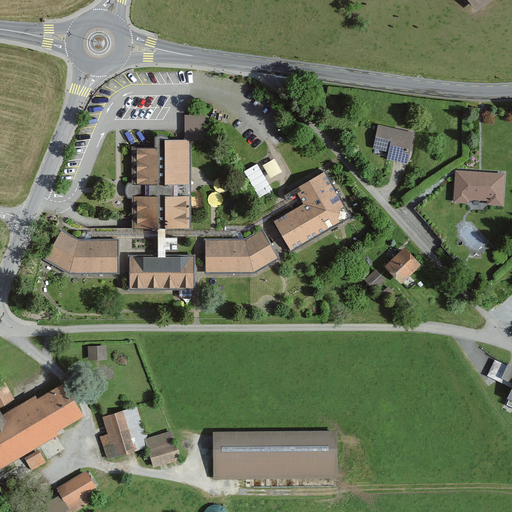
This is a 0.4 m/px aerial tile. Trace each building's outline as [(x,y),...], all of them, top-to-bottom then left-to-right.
[(467,0),(477,11),(489,0),(467,0)] [(205,115),(183,116),(184,139),(206,140),(205,115)] [(386,158),(407,162),(413,133),(377,126),(372,148),(387,151),(386,158)] [(191,228),(188,140),(168,140),(168,137),(162,135),(157,135),(154,137),(153,148),(131,148),(131,183),(127,184),(125,189),(125,194),(129,197),(131,198),(131,229),(191,228)] [(275,159),(264,165),(271,178),(282,172),(275,159)] [(244,170),(260,198),(274,190),(258,163),(244,170)] [(274,220),(290,248),(348,215),(323,172),(294,189),(302,203),(274,220)] [(453,203),(503,206),(504,175),(455,172),(453,203)] [(245,239),(205,240),(205,273),(253,272),(277,257),(262,230),(245,239)] [(77,241),(62,232),(44,260),(68,273),(117,273),(117,240),(77,241)] [(384,266),(401,285),(421,266),(404,247),(384,266)] [(193,257),(128,258),(129,290),(193,289),(193,257)] [(370,283),(382,276),(378,270),(366,277),(370,283)] [(106,346),(88,347),(88,361),(107,360),(106,346)] [(0,468),(58,434),(57,431),(83,416),(63,383),(37,398),(35,395),(17,406),(1,378),(0,378),(0,468)] [(99,437),(106,460),(147,447),(146,441),(135,407),(102,417),(107,434),(99,437)] [(211,433),(211,479),(337,478),(337,432),(211,433)] [(147,447),(153,466),(180,458),(172,433),(146,441),(147,447)] [(37,451),(21,460),(27,472),(44,463),(37,451)] [(58,495),(68,511),(75,511),(101,496),(85,471),(55,489),(58,495)] [(29,511),(68,511),(58,495),(29,511)]
